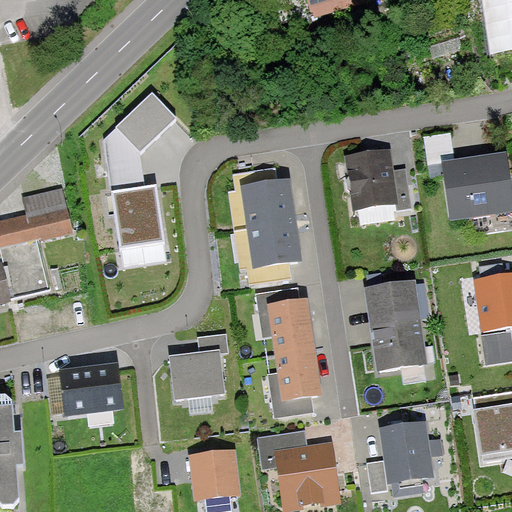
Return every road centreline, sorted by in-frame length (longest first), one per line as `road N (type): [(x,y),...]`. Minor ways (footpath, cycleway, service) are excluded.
road 1 (residential): [(0,359),(171,320),(191,308),(201,266),(193,187),(196,169),(212,153),(511,100)]
road 2 (primary): [(0,163),(172,0)]
